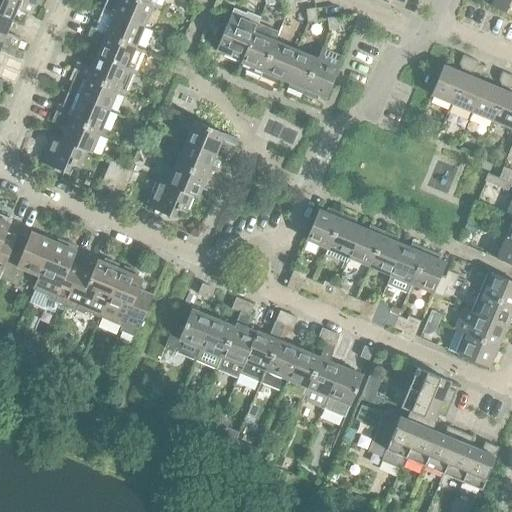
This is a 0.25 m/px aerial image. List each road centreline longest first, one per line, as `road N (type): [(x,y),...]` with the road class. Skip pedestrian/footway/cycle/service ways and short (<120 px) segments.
road 1 (residential): [(261,243),(277,294),(493,383),(511,376)]
road 2 (residential): [(261,243),(290,235),(333,128),(371,111),(391,61),(421,47),(427,31)]
road 3 (residential): [(0,173),(199,259),(261,243)]
road 4 (residential): [(0,151),(64,0)]
